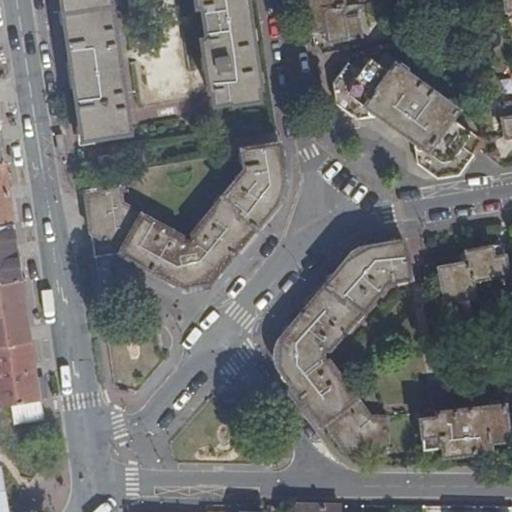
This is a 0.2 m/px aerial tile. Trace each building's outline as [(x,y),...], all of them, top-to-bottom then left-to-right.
[(131,136),(110,0),(62,0),(84,143),(131,136)] [(196,0),(198,11),(204,9),(209,41),(203,42),(212,94),(214,94),(217,107),(236,105),(236,107),(262,104),(260,90),(263,90),(260,70),(257,71),(253,48),(256,48),(253,28),(250,28),(247,8),(250,8),(248,0),(196,0)] [(309,0),(314,35),(329,33),(331,45),(365,39),(362,19),(352,20),(351,13),(347,14),(346,10),(347,10),(346,0),(309,0)] [(417,164),(436,178),(459,175),(474,155),(463,147),(472,133),(455,122),(463,110),(438,93),(439,91),(426,82),(424,84),(394,62),(387,73),(370,59),(360,73),(348,64),(333,82),(336,104),(354,120),(374,117),(415,145),(417,164)] [(511,106),(503,108),(508,141),(511,140),(511,106)] [(121,191),(87,197),(97,262),(123,259),(185,291),(215,285),(280,205),(287,181),(282,147),(244,153),(247,174),(194,236),(195,244),(187,245),(186,240),(124,207),(121,191)] [(100,161),(103,177),(130,173),(127,156),(100,161)] [(0,229),(16,227),(8,167),(0,168),(0,229)] [(0,288),(25,285),(16,227),(0,229),(0,288)] [(329,428),(347,455),(389,455),(390,421),(373,421),(331,363),(326,363),(326,353),(334,353),(392,286),(413,282),(406,244),(372,250),(349,262),(282,342),(282,373),(325,431),(329,428)] [(476,285),(511,279),(508,259),(498,261),(496,250),(470,255),(471,265),(450,269),(451,277),(444,278),(448,305),(459,303),(459,305),(479,301),(476,285)] [(0,351),(34,346),(25,285),(0,288),(0,351)] [(511,305),(496,307),(499,334),(511,332),(511,305)] [(0,411),(15,409),(42,405),(34,346),(0,351),(0,411)] [(18,428),(45,423),(42,405),(15,409),(18,428)] [(423,417),(428,454),(447,452),(448,461),(496,456),(494,446),(511,444),(511,440),(508,407),(423,417)] [(0,511),(9,511),(2,471),(0,471),(0,511)]
